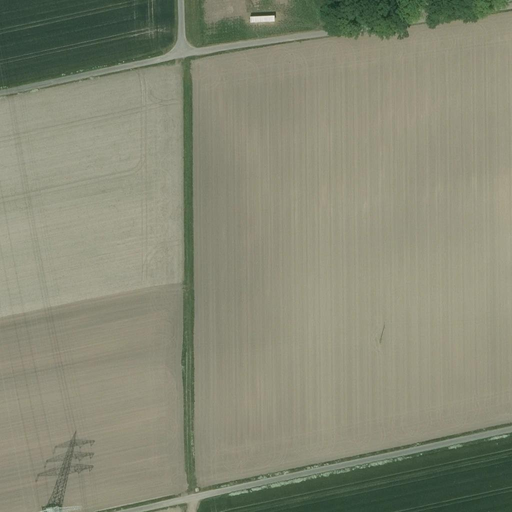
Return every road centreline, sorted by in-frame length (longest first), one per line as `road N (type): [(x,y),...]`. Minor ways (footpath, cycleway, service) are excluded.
road 1 (track): [(194,511),(184,47)]
road 2 (unclassified): [(114,511),(511,426)]
road 3 (unclassified): [(184,47),(511,6)]
road 4 (unclassified): [(0,89),(184,47)]
